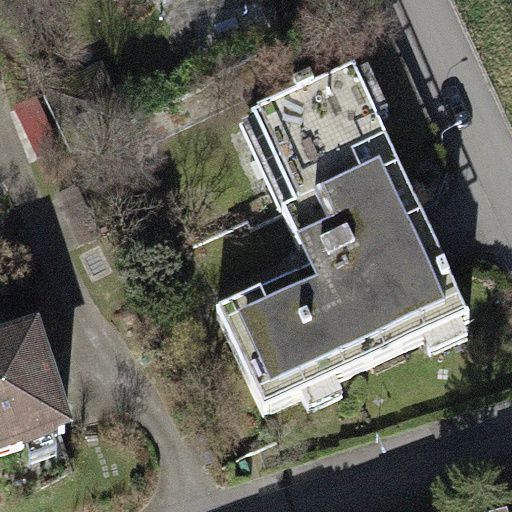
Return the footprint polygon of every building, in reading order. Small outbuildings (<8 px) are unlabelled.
[(97,74),(47,97),(72,151),(122,127),(97,74)] [(294,105),(253,123),(292,213),(283,217),(299,253),(305,250),(317,276),(220,319),(263,414),(467,324),(429,237),(357,74),(312,93),(310,87),(290,96),(294,105)] [(37,97),(13,108),(38,159),(61,149),(37,97)] [(78,186),(55,196),(77,247),(100,237),(78,186)] [(177,266),(156,275),(167,301),(188,292),(177,266)] [(29,340),(0,348),(0,453),(59,435),(29,340)]
